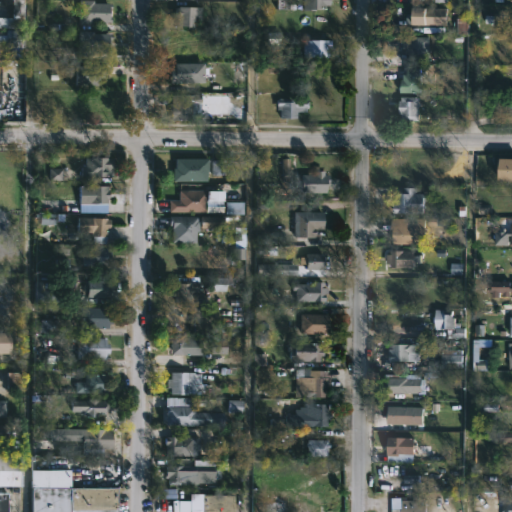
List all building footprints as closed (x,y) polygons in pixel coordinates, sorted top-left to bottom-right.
[(23,0),(23,29),(0,28),(0,18),(11,19),(11,0),(23,0)] [(330,0),(330,6),(323,5),(323,11),(302,10),(302,0),(330,0)] [(93,1),(93,4),(109,4),(109,17),(111,17),(111,24),(96,25),(96,23),(92,23),(92,25),(78,25),(78,1),(93,1)] [(201,8),(201,23),(196,23),(195,29),(177,27),(178,17),(173,17),(174,9),(178,9),(178,7),(201,8)] [(448,9),(448,17),(450,17),(448,26),(415,26),(415,25),(406,24),(407,14),(415,14),(415,8),(448,9)] [(24,31),(23,48),(5,48),(6,31),(24,31)] [(92,31),(92,34),(111,34),(111,41),(109,41),(108,48),(108,51),(111,51),(111,56),(78,56),(78,31),(92,31)] [(431,36),(431,62),(411,61),(411,54),(406,54),(407,49),(405,48),(405,36),(431,36)] [(173,61),(198,61),(198,39),(173,39),(173,61)] [(327,41),(327,45),(331,45),(331,50),(329,50),(329,58),(303,57),(302,46),(303,46),(303,40),(327,41)] [(0,108),(0,90),(21,90),(21,62),(0,61),(0,67),(0,108)] [(204,64),(204,69),(207,69),(207,75),(203,77),(203,84),(170,84),(170,68),(174,68),(174,64),(204,64)] [(101,66),(101,71),(108,71),(108,77),(99,77),(99,88),(75,88),(75,66),(101,66)] [(421,94),(401,94),(402,81),(404,81),(405,75),(408,75),(408,69),(421,69),(421,94)] [(200,95),(200,105),(194,105),(193,121),(171,120),(171,95),(200,95)] [(286,98),(286,100),(308,101),(308,110),(306,110),(306,113),(297,113),(297,119),(280,119),(280,111),(276,111),(276,100),(278,100),(278,98),(286,98)] [(421,98),(422,107),(420,107),(420,122),(404,122),(404,113),(401,113),(401,101),(402,101),(402,98),(421,98)] [(108,100),(89,100),(89,117),(108,117),(108,100)] [(511,156),(511,179),(503,179),(504,156),(511,156)] [(109,157),(109,163),(113,163),(113,172),(107,172),(107,175),(80,175),(80,165),(85,165),(85,157),(109,157)] [(207,180),(172,180),(173,167),(175,167),(175,157),(208,157),(207,180)] [(224,162),(212,162),(212,176),(224,176),(224,162)] [(324,169),(324,173),(329,173),(329,181),(328,181),(328,184),(327,184),(327,192),(298,193),(298,186),(301,186),(301,173),(314,173),(314,169),(324,169)] [(108,193),(108,198),(107,198),(107,203),(98,203),(98,211),(79,211),(79,185),(108,185),(108,193)] [(418,187),(418,193),(428,193),(428,201),(426,201),(425,213),(394,213),(394,203),(397,203),(397,192),(404,192),(404,187),(418,187)] [(165,212),(219,212),(219,190),(177,190),(177,199),(165,199),(165,212)] [(321,229),(321,237),(294,236),(294,211),(323,211),(323,229),(321,229)] [(168,215),(168,242),(194,243),(194,216),(168,215)] [(111,225),(111,229),(106,229),(106,236),(91,236),(91,232),(77,232),(77,217),(106,217),(106,219),(111,219),(111,225)] [(417,225),(417,244),(394,243),(395,235),(392,235),(392,218),(408,219),(407,224),(417,225)] [(285,232),(285,245),(271,245),(271,244),(258,243),(258,234),(270,234),(272,231),(285,232)] [(106,247),(106,249),(111,249),(111,263),(94,263),(94,265),(83,265),(83,254),(79,254),(79,248),(106,247)] [(415,250),(415,255),(421,255),(421,262),(415,262),(415,267),(389,267),(389,262),(387,262),(387,254),(391,254),(391,250),(415,250)] [(324,256),(306,256),(306,270),(324,270),(324,256)] [(296,275),(257,274),(257,264),(297,264),(296,275)] [(105,279),(105,287),(111,287),(111,297),(87,297),(87,279),(105,279)] [(229,279),(210,279),(210,293),(229,293),(229,279)] [(195,280),(200,281),(200,293),(194,293),(194,302),(176,302),(177,296),(173,296),(173,287),(177,287),(177,282),(186,283),(186,280),(195,280)] [(511,291),(511,292),(511,296),(504,296),(504,292),(500,292),(500,297),(493,297),(493,280),(511,281),(511,291)] [(324,281),(324,286),(327,286),(327,293),(325,293),(325,301),(295,300),(295,289),(291,289),(291,283),(313,283),(313,281),(324,281)] [(108,307),(108,313),(113,313),(113,323),(108,323),(108,328),(79,328),(79,307),(108,307)] [(328,314),(328,333),(300,332),(300,313),(328,314)] [(454,314),(454,316),(456,316),(456,322),(461,322),(461,327),(466,327),(466,337),(449,337),(449,327),(442,327),(442,329),(439,329),(439,317),(441,317),(441,314),(454,314)] [(0,331),(10,331),(10,353),(0,352),(0,331)] [(110,350),(109,353),(106,353),(106,359),(76,358),(77,336),(106,337),(106,343),(110,343),(110,350)] [(200,341),(200,354),(184,354),(184,357),(177,356),(177,354),(170,352),(170,338),(200,338),(200,341)] [(324,354),(324,355),(319,355),(319,361),(294,360),(294,342),(318,342),(318,349),(324,349),(324,354)] [(413,344),(416,345),(416,352),(419,352),(419,361),(389,360),(390,343),(413,344)] [(463,353),(463,367),(436,366),(436,360),(443,360),(443,354),(447,354),(448,348),(463,349),(462,353),(463,353)] [(312,368),(312,370),(331,370),(330,387),(328,386),(328,397),(296,396),(296,377),(302,377),(303,368),(312,368)] [(194,372),(196,373),(196,378),(194,378),(194,394),(170,394),(170,387),(166,387),(166,378),(170,378),(170,371),(194,372)] [(106,373),(105,382),(108,382),(108,393),(75,393),(75,381),(85,381),(85,373),(106,373)] [(401,374),(401,377),(423,377),(422,400),(387,400),(388,394),(390,394),(389,374),(401,374)] [(194,412),(207,412),(208,398),(222,398),(222,412),(224,412),(223,425),(166,424),(165,397),(193,397),(192,405),(194,406),(194,412)] [(97,398),(97,401),(105,401),(105,418),(71,418),(71,400),(88,400),(88,398),(97,398)] [(228,413),(240,413),(240,402),(228,402),(228,413)] [(327,404),(327,411),(331,411),(330,419),(328,419),(327,426),(300,425),(300,413),(310,413),(312,403),(327,404)] [(425,407),(424,424),(399,424),(398,429),(381,428),(381,421),(388,421),(388,406),(425,407)] [(113,433),(113,449),(104,449),(104,455),(83,455),(82,439),(77,439),(77,429),(113,429),(113,433)] [(199,437),(198,456),(166,455),(166,445),(164,445),(164,436),(197,437),(197,433),(200,433),(200,437),(199,437)] [(415,437),(415,454),(400,453),(400,456),(388,455),(388,450),(386,450),(386,444),(389,444),(389,436),(415,437)] [(330,442),(329,447),(327,447),(327,457),(307,457),(307,446),(306,446),(306,442),(308,443),(308,439),(328,440),(328,442),(330,442)] [(0,454),(19,455),(18,486),(0,485),(0,454)] [(215,469),(215,474),(213,474),(213,476),(193,476),(193,460),(215,460),(215,469)] [(70,472),(70,473),(72,473),(72,477),(70,477),(70,487),(117,488),(117,511),(31,511),(31,469),(70,470),(70,472)] [(7,505),(7,511),(0,511),(0,492),(8,493),(7,505)] [(190,511),(191,494),(235,494),(234,511),(190,511)] [(393,511),(393,509),(402,509),(402,497),(427,497),(427,511),(393,511)]
